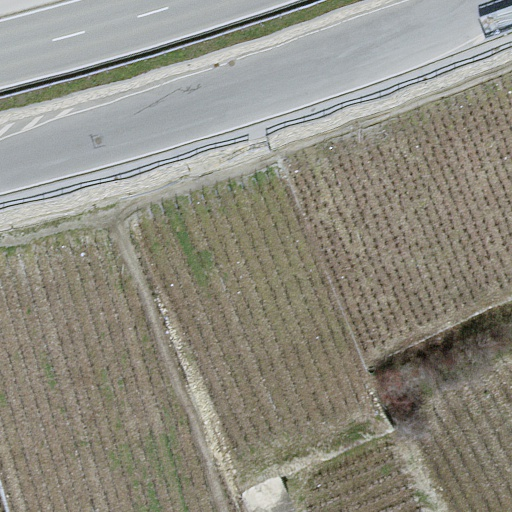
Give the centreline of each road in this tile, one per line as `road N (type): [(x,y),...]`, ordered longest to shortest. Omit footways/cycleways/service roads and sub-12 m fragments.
road 1 (tertiary): [(0,158),(202,97),(470,0)]
road 2 (tertiary): [(0,52),(181,0)]
